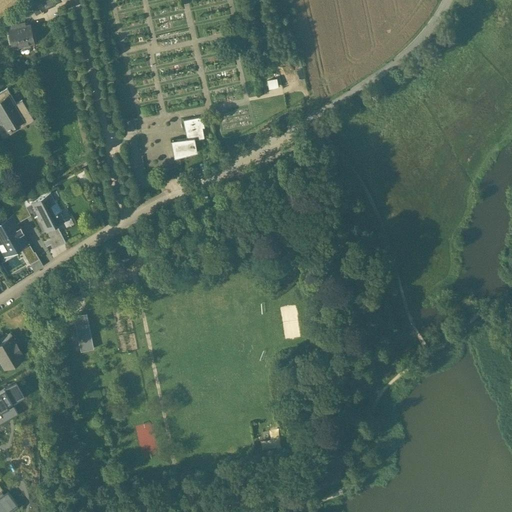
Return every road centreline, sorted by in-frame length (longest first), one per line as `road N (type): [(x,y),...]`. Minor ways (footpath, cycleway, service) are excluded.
road 1 (residential): [(308,121),(124,221),(0,302)]
road 2 (unclassified): [(450,0),(415,48),(308,121)]
road 3 (track): [(106,140),(75,0)]
